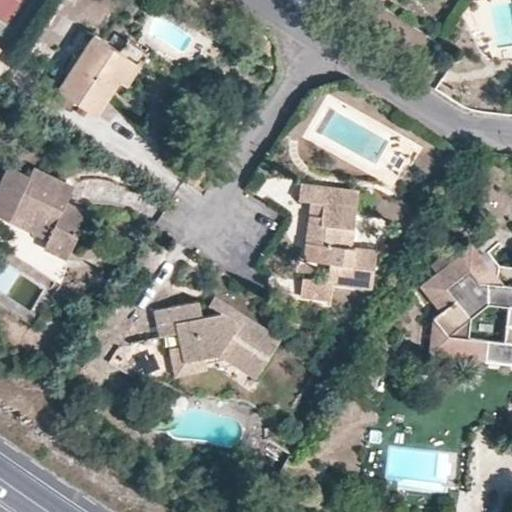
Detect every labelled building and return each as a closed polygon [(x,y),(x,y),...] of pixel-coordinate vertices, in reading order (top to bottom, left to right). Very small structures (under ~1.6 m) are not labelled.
[(59,88),(96,113),(119,78),(132,56),(95,32),(86,47),(70,71),(59,88)] [(86,47),(82,44),(66,68),(70,71),(86,47)] [(142,63),(132,56),(119,78),(128,83),(142,63)] [(6,170),(0,182),(0,220),(45,243),(43,247),(66,257),(87,216),(61,204),(63,199),(56,195),(61,186),(29,171),(25,178),(6,170)] [(301,184),(298,203),(311,205),(324,206),(327,188),(301,184)] [(56,195),(63,199),(68,189),(61,186),(56,195)] [(304,259),(329,263),(327,281),(370,287),(376,244),(359,243),(365,193),(327,188),(324,206),(322,218),(310,217),(304,259)] [(310,217),(322,218),(324,206),(311,205),(310,217)] [(468,321),(489,305),(507,307),(506,324),(511,324),(511,262),(500,261),(482,243),(475,248),(470,243),(426,283),(444,305),(440,308),(432,316),(446,332),(444,352),(485,358),(487,339),(468,336),(468,321)] [(440,308),(444,305),(426,283),(422,286),(440,308)] [(210,301),(217,307),(238,320),(244,312),(215,294),(210,301)] [(244,312),(238,320),(217,307),(202,310),(199,297),(155,307),(161,333),(178,329),(181,345),(185,361),(203,356),(219,354),(233,362),(256,376),(282,337),(244,312)] [(446,332),(432,316),(429,351),(444,352),(446,332)] [(511,324),(506,324),(504,341),(487,339),(485,358),(511,360),(511,324)] [(206,369),(203,356),(185,361),(181,345),(167,349),(174,376),(206,369)]
